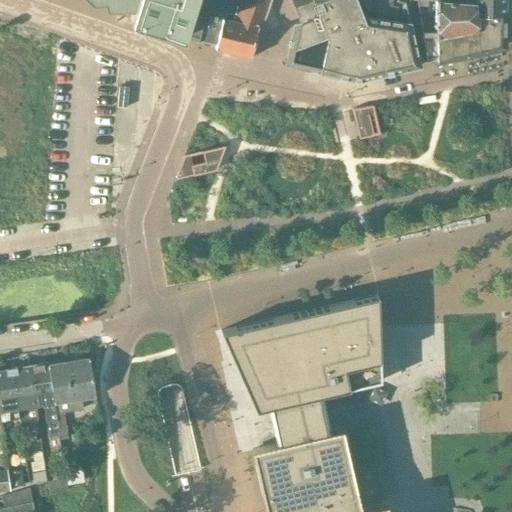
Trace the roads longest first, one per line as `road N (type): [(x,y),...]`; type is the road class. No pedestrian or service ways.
road 1 (residential): [(168,309),(511,218)]
road 2 (residential): [(179,76),(176,108),(135,210),(150,314)]
road 3 (unknown): [(19,4),(4,249)]
road 4 (residential): [(132,319),(120,362),(121,422),(134,478),(172,511)]
road 5 (residential): [(211,511),(219,482),(185,345),(168,309)]
road 6 (residential): [(179,76),(153,51),(7,0)]
road 7 (unknown): [(72,195),(86,29)]
road 8 (residential): [(132,319),(0,343)]
